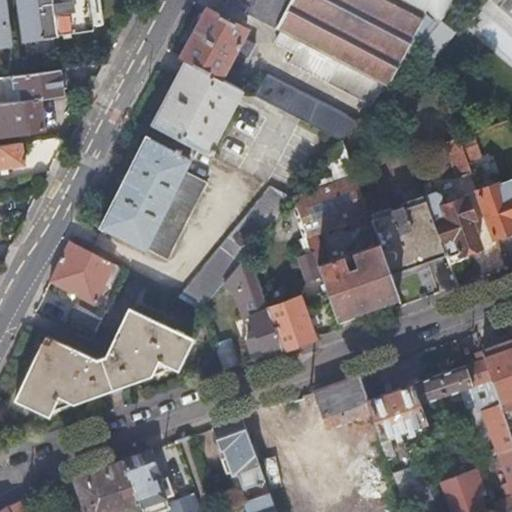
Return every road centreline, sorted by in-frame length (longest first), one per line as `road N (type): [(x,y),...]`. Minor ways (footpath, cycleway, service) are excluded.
road 1 (residential): [(0,479),(511,293)]
road 2 (residential): [(0,328),(166,0)]
